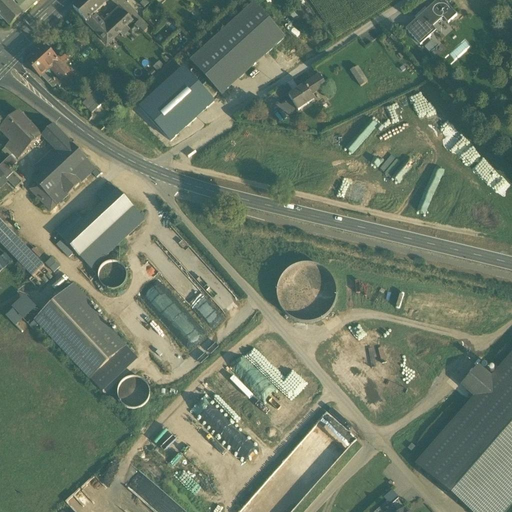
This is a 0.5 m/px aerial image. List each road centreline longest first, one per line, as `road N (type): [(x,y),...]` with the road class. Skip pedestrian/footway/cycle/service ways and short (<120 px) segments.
road 1 (residential): [(441,511),(173,208),(159,175)]
road 2 (secondary): [(511,265),(159,175)]
road 3 (residential): [(159,175),(165,158),(406,0)]
road 4 (secondary): [(159,175),(78,128),(0,63)]
